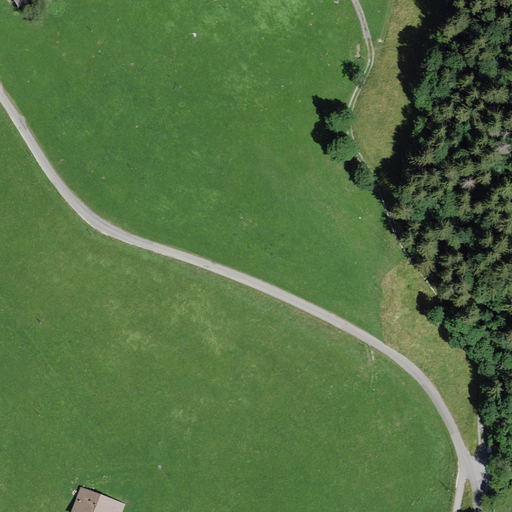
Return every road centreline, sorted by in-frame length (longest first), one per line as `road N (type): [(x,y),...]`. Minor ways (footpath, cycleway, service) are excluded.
road 1 (residential): [(0,92),(79,209),(107,229),(290,298),(377,344),(429,387),(464,455)]
road 2 (track): [(371,48),(369,71),(348,110),(352,141),(409,245),(470,313),(481,341),(475,480)]
